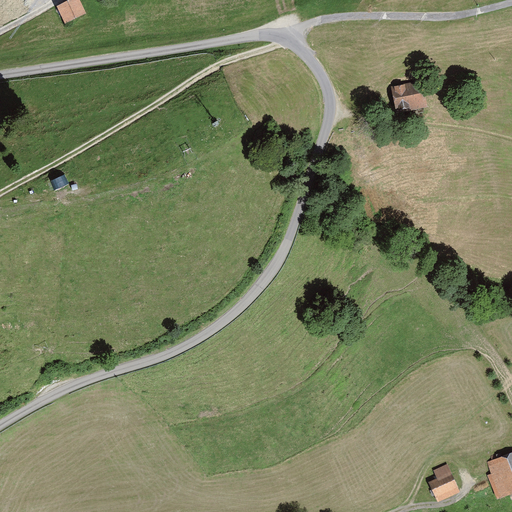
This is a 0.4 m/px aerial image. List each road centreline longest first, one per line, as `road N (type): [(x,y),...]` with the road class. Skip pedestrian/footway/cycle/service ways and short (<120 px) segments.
road 1 (unclassified): [(0,425),(91,379),(176,350),(238,309),(284,249),(329,115),(314,64),(273,35),(0,73)]
road 2 (track): [(0,193),(213,66),(312,22),(448,16),(511,2)]
road 3 (track): [(329,115),(511,141)]
